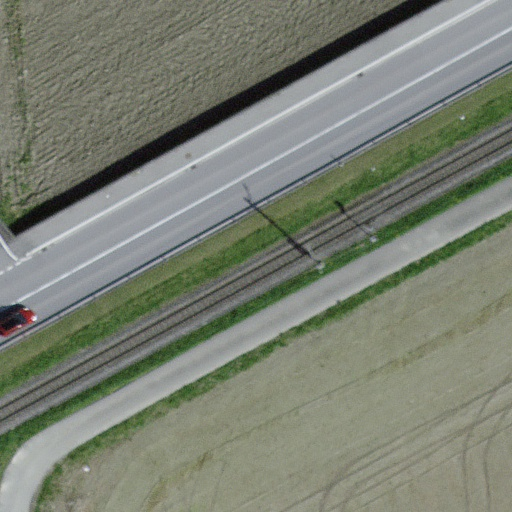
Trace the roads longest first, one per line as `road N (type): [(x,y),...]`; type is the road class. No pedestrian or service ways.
road 1 (track): [(511,194),(39,452),(12,493),(10,511)]
road 2 (secondary): [(0,312),(511,26)]
